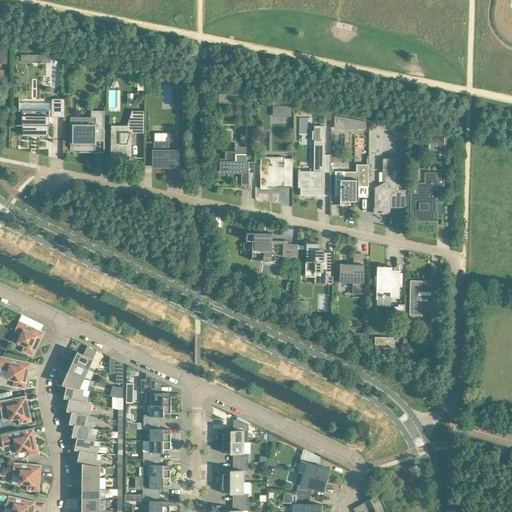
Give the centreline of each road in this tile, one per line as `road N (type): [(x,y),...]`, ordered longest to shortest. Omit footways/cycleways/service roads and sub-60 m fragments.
road 1 (residential): [(441,412),(454,392),(455,256),(49,177)]
road 2 (tertiary): [(421,425),(373,379),(0,201)]
road 3 (tertiary): [(0,220),(363,394),(406,436)]
road 4 (residential): [(343,511),(362,468),(356,460),(197,382)]
road 5 (residential): [(52,511),(59,475),(41,379),(66,321)]
road 6 (residential): [(197,382),(66,321)]
road 7 (residential): [(196,511),(197,382)]
